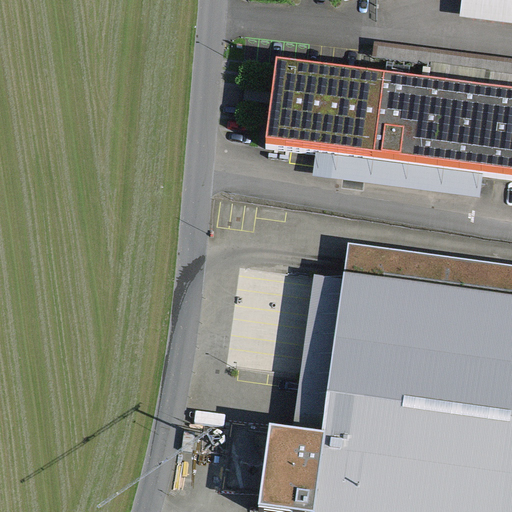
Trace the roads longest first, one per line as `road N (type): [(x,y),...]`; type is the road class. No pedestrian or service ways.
road 1 (residential): [(146,511),(181,355),(212,0)]
road 2 (unknown): [(511,260),(367,243),(192,241)]
